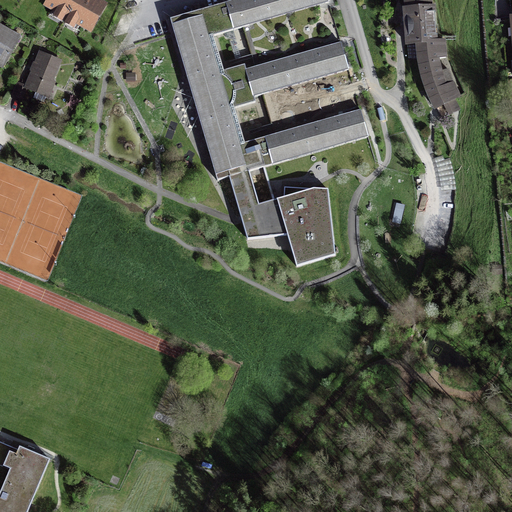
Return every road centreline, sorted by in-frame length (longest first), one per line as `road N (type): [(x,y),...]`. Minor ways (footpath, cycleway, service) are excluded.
road 1 (residential): [(348,0),(378,93),(407,122),(432,168),(434,243)]
road 2 (track): [(399,361),(375,360),(278,462),(221,485),(210,511)]
